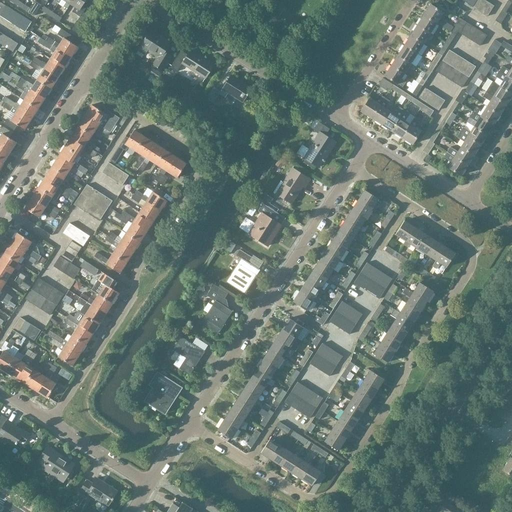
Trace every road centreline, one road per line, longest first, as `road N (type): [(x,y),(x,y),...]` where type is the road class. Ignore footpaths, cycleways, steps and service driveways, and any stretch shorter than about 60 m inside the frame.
road 1 (residential): [(188,425),(311,501),(331,495),(351,464),(470,262),(461,240),(351,167)]
road 2 (residential): [(50,424),(132,298),(137,270),(200,164),(189,147),(85,82)]
road 3 (residential): [(188,425),(351,167)]
road 4 (unclassified): [(386,511),(511,312)]
road 5 (residential): [(335,118),(150,0)]
road 6 (residential): [(0,215),(85,82)]
road 7 (residential): [(335,118),(410,0)]
